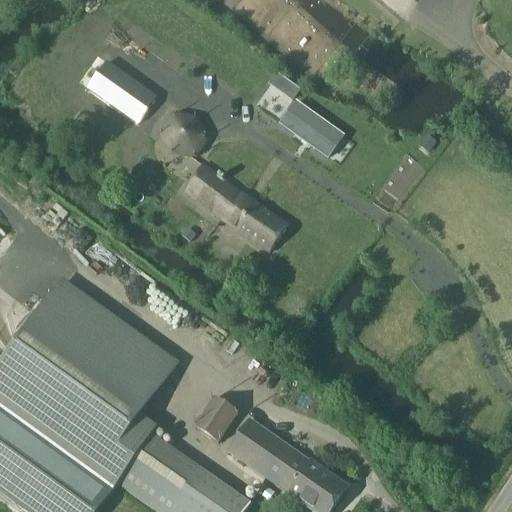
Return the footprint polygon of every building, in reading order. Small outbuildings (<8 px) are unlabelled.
[(156,101),(108,67),(89,92),(137,127),(156,101)] [(276,76),(268,88),(292,105),(293,103),(300,93),(276,76)] [(296,104),(279,127),(328,163),(345,139),(296,104)] [(269,256),(288,230),(203,168),(185,195),(269,256)] [(0,490),(29,511),(99,511),(110,497),(118,487),(152,439),(135,427),(176,370),(60,287),(0,369),(0,490)] [(219,447),(238,418),(214,402),(195,431),(219,447)] [(309,511),(333,511),(348,491),(250,423),(228,455),(309,511)] [(248,511),(251,509),(154,438),(118,486),(154,511),(248,511)]
